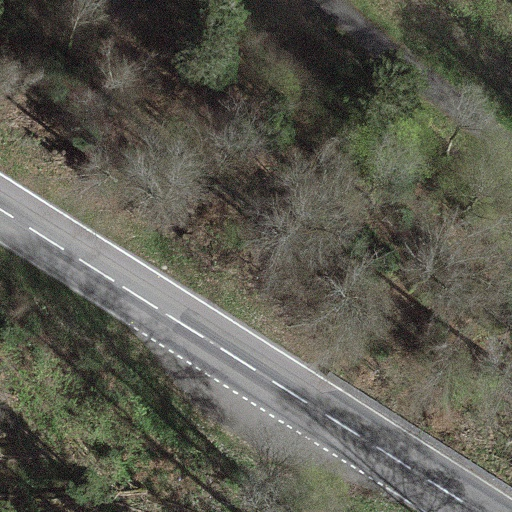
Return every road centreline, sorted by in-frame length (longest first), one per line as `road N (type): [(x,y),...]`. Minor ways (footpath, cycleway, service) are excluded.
road 1 (primary): [(482,511),(0,208)]
road 2 (track): [(511,139),(314,0)]
